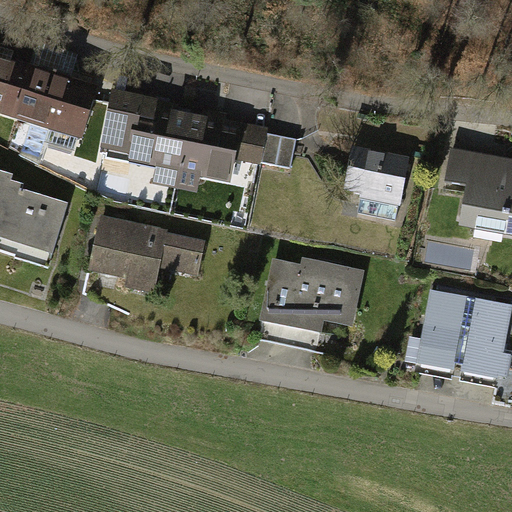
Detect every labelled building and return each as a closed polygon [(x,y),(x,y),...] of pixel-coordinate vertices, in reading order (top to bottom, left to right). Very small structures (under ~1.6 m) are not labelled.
[(0,61),(0,113),(79,137),(93,89),(0,61)] [(199,177),(229,182),(234,159),(260,164),(266,131),(175,114),(176,107),(113,96),(103,152),(157,162),(153,185),(196,193),(199,177)] [(406,161),(355,150),(346,196),(397,206),(406,161)] [(461,228),(511,236),(511,163),(453,153),(448,183),(467,187),(461,228)] [(75,213),(0,185),(0,250),(54,270),(75,213)] [(204,241),(104,220),(91,279),(165,295),(170,271),(196,276),(204,241)] [(302,268),(274,262),(261,322),(319,334),(322,322),(352,328),(364,273),(304,260),(302,268)] [(511,317),(511,306),(429,293),(417,364),(502,379),(511,317)]
